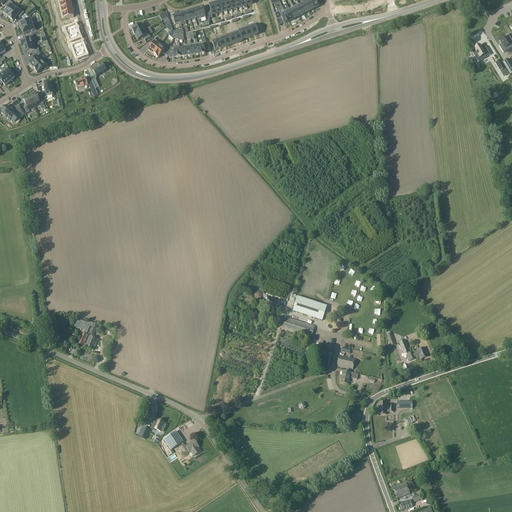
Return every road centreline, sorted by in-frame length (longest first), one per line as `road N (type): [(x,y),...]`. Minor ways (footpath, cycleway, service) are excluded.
road 1 (unclassified): [(261,511),(192,415),(0,329)]
road 2 (unclassified): [(394,511),(366,438),(369,404),(385,391),(511,350)]
road 3 (residential): [(328,10),(247,49),(170,66),(134,51),(124,7)]
road 4 (unclassified): [(148,77),(202,75),(301,43)]
